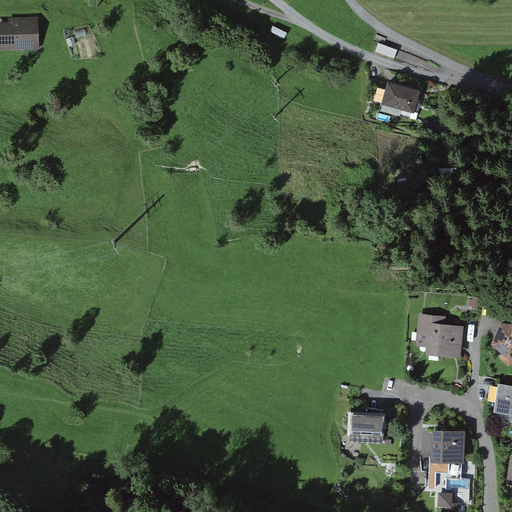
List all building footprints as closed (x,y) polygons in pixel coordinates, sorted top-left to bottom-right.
[(17,22),(0,22),(0,33),(0,44),(18,43),(18,47),(41,46),(40,16),(17,17),(17,22)] [(396,50),(378,44),(375,52),(393,58),(394,54),(396,50)] [(419,90),(385,82),(380,104),(417,114),(422,97),(419,96),(418,96),(419,90)] [(442,315),(419,312),(416,342),(435,344),(434,352),(457,355),(461,327),(441,324),(442,315)] [(511,322),(500,322),(490,344),(503,354),(499,359),(508,366),(511,363),(511,322)] [(511,384),(498,382),(494,412),(511,414),(511,384)] [(368,414),(355,413),(353,439),(387,441),(389,414),(383,414),(384,409),(377,409),(368,408),(368,414)] [(446,430),(434,430),(433,450),(433,461),(467,462),(468,431),(446,430)] [(449,492),(436,492),(436,506),(445,506),(444,511),(458,511),(458,502),(449,502),(449,492)]
